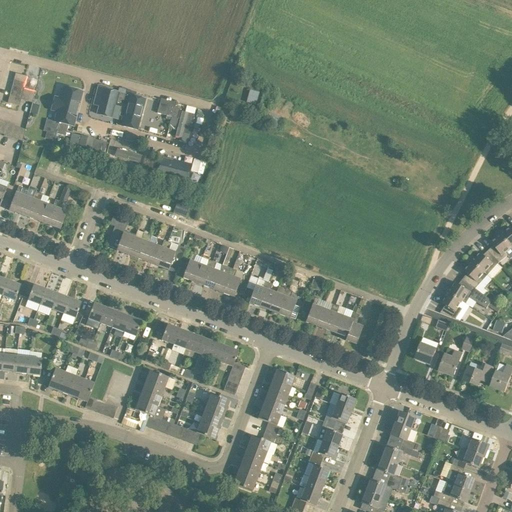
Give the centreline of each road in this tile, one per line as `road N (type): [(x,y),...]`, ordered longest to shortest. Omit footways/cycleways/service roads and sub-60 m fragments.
road 1 (residential): [(113,430),(205,462),(225,460),(269,344)]
road 2 (residential): [(383,388),(437,267),(511,201)]
road 3 (residential): [(269,344),(74,268)]
road 4 (residential): [(89,77),(82,120),(185,148),(199,146),(213,107)]
road 5 (track): [(511,112),(451,214),(437,267)]
road 6 (residential): [(334,511),(383,388)]
road 7 (residential): [(508,431),(383,388)]
road 8 (residential): [(213,107),(89,77)]
road 9 (residential): [(383,388),(269,344)]
